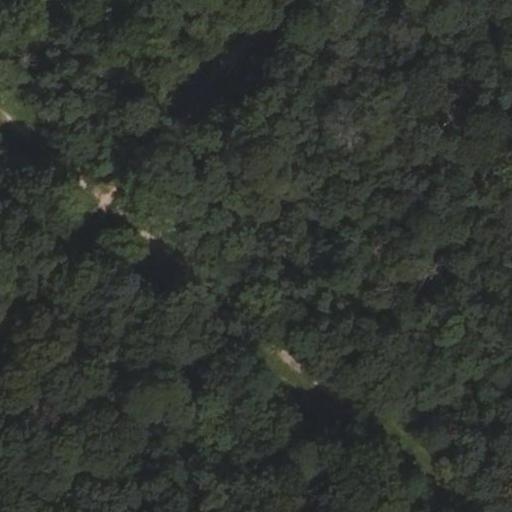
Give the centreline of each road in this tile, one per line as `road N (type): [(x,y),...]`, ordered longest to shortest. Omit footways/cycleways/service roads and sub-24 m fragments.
road 1 (track): [(0,128),(443,511)]
road 2 (track): [(0,363),(320,0)]
